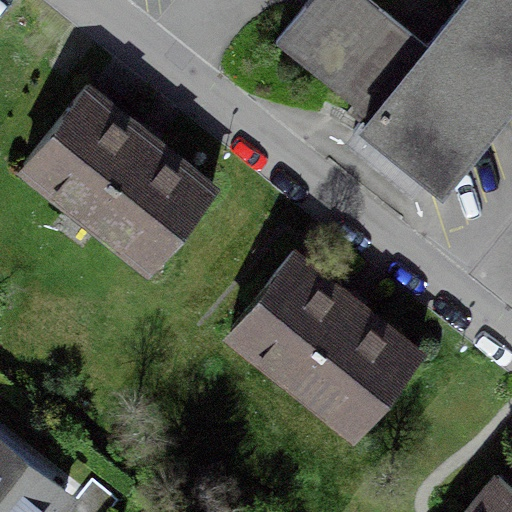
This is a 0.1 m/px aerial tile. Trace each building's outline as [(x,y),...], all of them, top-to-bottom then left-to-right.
[(356,131),(358,133),(431,193),(434,195),(511,98),(511,0),(462,0),(426,45),(371,0),(306,0),(276,38),(356,105),(362,98),(376,109),(356,131)] [(86,83),(24,161),(149,262),(212,184),(86,83)] [(293,249),(230,327),(355,428),(418,349),(293,249)] [(0,511),(47,511),(65,489),(0,437),(0,511)] [(511,511),(511,486),(497,474),(466,511),(511,511)] [(92,476),(62,511),(105,511),(118,497),(92,476)]
